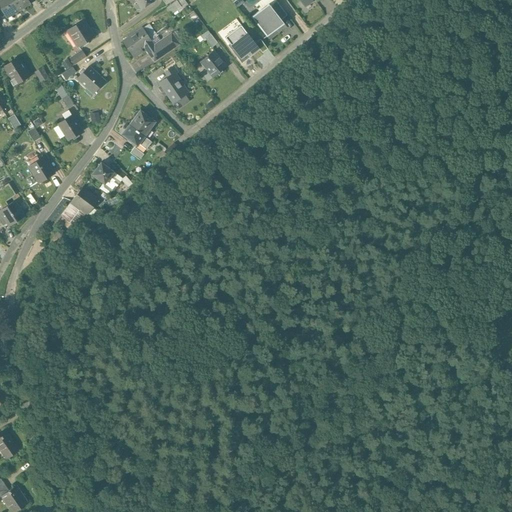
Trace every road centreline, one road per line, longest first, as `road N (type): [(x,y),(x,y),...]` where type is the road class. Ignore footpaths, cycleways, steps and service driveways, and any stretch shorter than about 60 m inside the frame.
road 1 (track): [(511,369),(500,372),(460,345),(9,316)]
road 2 (track): [(487,37),(420,99),(311,157),(274,165),(197,119)]
road 3 (unclassified): [(122,74),(184,130),(349,0)]
road 4 (unclassified): [(46,511),(9,316),(17,251)]
road 5 (track): [(440,0),(491,40),(511,184)]
road 6 (unclassified): [(17,251),(98,142),(120,99),(122,74)]
